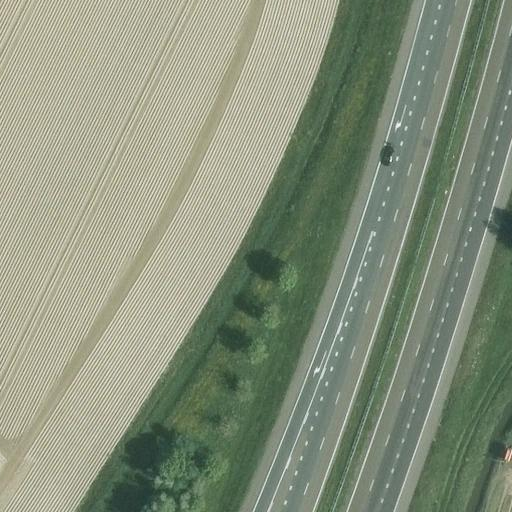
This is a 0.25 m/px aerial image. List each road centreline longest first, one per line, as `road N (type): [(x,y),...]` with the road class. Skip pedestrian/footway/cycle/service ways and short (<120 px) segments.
road 1 (motorway): [(454,0),(387,240),(296,511)]
road 2 (motorway): [(361,511),(511,22)]
